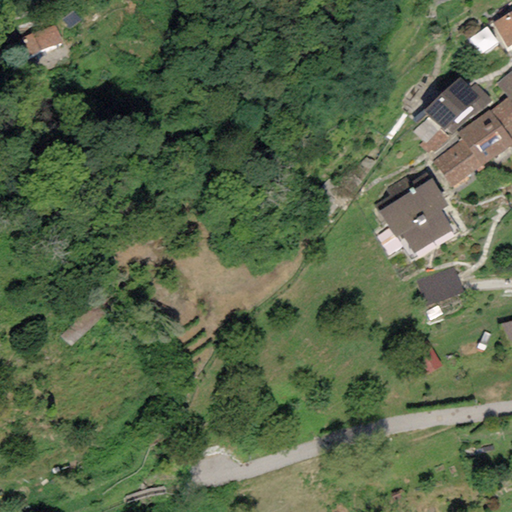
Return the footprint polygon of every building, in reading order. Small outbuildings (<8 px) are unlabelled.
[(511,12),(493,23),(507,49),(511,45),(511,12)] [(53,24),(19,39),(28,59),(62,45),(53,24)] [(482,59),(498,51),(491,37),(475,46),(482,59)] [(511,72),(496,84),(508,97),(511,101),(511,100),(511,72)] [(469,89),(459,78),(423,111),(443,131),(446,128),(451,133),(490,100),(475,84),(469,89)] [(511,102),(511,101),(508,97),(490,111),(511,141),(511,102)] [(511,145),(511,141),(490,111),(457,134),(462,141),(480,167),(511,145)] [(480,167),(462,141),(433,162),(452,189),(480,167)] [(375,205),(379,211),(430,180),(426,173),(410,182),(407,178),(386,191),(390,196),(375,205)] [(430,180),(379,211),(396,238),(402,235),(413,253),(452,231),(440,210),(448,206),(432,179),(430,180)] [(453,268),(414,282),(424,308),(463,293),(453,268)] [(511,321),(499,325),(511,349),(511,321)] [(426,340),(411,349),(426,376),(441,367),(426,340)]
